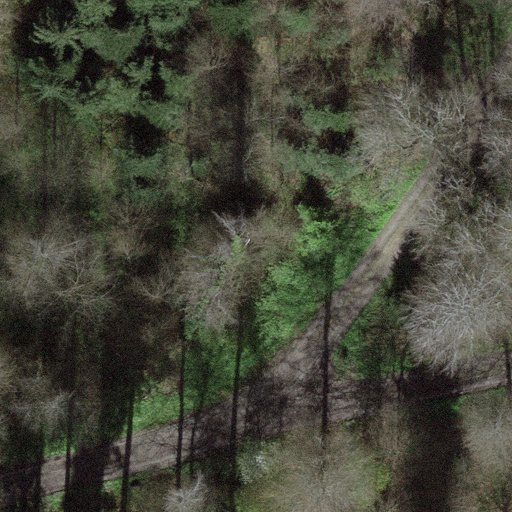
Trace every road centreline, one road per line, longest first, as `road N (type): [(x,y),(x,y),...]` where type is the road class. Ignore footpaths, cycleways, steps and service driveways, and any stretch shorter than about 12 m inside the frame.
road 1 (track): [(511,62),(398,240),(218,433)]
road 2 (track): [(218,433),(511,370)]
road 3 (track): [(0,486),(218,433)]
